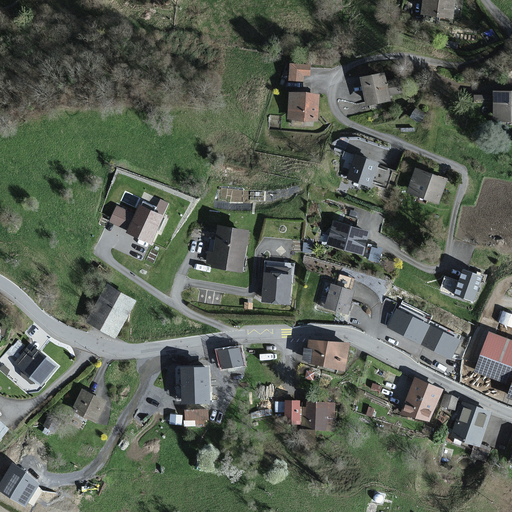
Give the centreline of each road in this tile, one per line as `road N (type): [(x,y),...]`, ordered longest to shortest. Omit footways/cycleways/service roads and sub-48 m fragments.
road 1 (residential): [(482,0),(506,39),(488,59),(366,60),(341,72),(334,86),(342,120),(455,166),(463,179),(441,266),(429,270),(377,242)]
road 2 (tertiary): [(0,282),(58,329),(112,348),(336,332),(511,412)]
